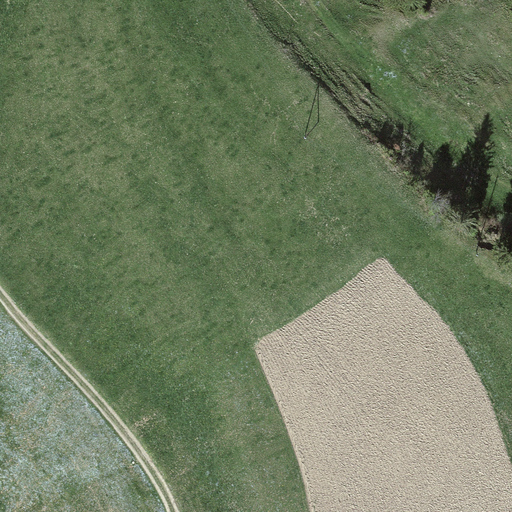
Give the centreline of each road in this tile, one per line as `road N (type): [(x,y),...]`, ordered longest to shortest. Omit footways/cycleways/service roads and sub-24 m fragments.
road 1 (track): [(313,0),(386,88),(470,170),(511,197)]
road 2 (track): [(0,293),(122,428),(172,511)]
